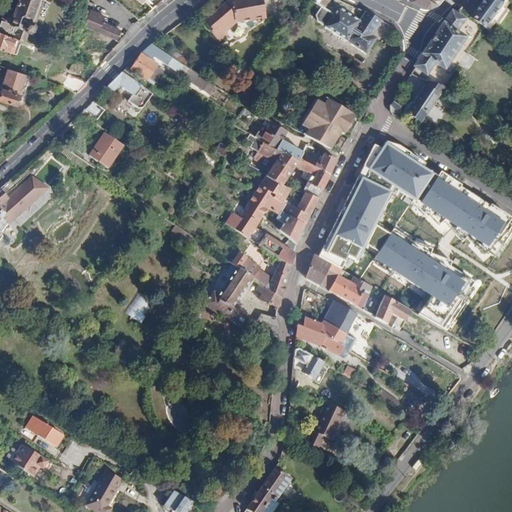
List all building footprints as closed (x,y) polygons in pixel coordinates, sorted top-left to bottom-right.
[(2,20),(0,25),(0,32),(14,37),(25,41),(28,31),(31,32),(34,31),(36,25),(34,22),(32,21),(39,0),(18,0),(16,5),(17,6),(14,14),(11,23),(3,21),(2,20)] [(228,2),(206,22),(211,30),(220,41),(227,35),(225,28),(234,20),(242,23),(251,22),(251,18),(265,16),(262,0),(237,0),(238,3),(232,3),(232,2),(228,2)] [(410,0),(409,2),(422,8),(424,9),(430,8),(438,4),(441,0),(410,0)] [(479,0),(482,2),(471,18),(485,27),(504,0),(479,0)] [(324,27),(345,41),(363,53),(374,37),(372,36),(381,21),(381,20),(364,11),(363,12),(358,20),(338,6),(333,14),(324,26),(324,27)] [(323,7),(316,18),(315,20),(324,26),(333,14),(323,7)] [(452,12),(414,67),(416,68),(425,74),(440,54),(455,33),(464,21),(454,14),(452,12)] [(5,17),(3,21),(11,23),(14,14),(11,13),(5,17)] [(81,23),(79,35),(80,35),(113,42),(116,31),(97,27),(98,21),(83,18),(82,19),(78,18),(77,22),(81,23)] [(0,49),(8,52),(14,37),(0,32),(0,49)] [(440,54),(425,74),(427,75),(435,63),(444,69),(465,40),(455,33),(440,54)] [(142,54),(159,65),(162,61),(207,91),(212,84),(158,48),(153,44),(142,54)] [(40,47),(39,52),(48,55),(50,50),(40,47)] [(466,52),(459,62),(469,69),(476,59),(466,52)] [(130,71),(146,82),(149,78),(155,82),(164,69),(159,65),(142,54),(130,71)] [(7,70),(0,91),(0,101),(14,106),(24,75),(7,70)] [(66,72),(61,87),(76,93),(86,80),(66,72)] [(122,73),(103,87),(108,93),(117,86),(132,96),(135,98),(142,87),(122,73)] [(431,82),(426,88),(437,95),(444,86),(434,78),(431,82)] [(132,96),(129,101),(140,109),(141,109),(143,108),(144,107),(153,95),(142,87),(135,98),(132,96)] [(425,87),(413,104),(427,113),(439,96),(437,95),(426,88),(425,87)] [(92,99),(83,108),(97,117),(103,107),(92,99)] [(317,102),(301,127),(308,132),(305,137),(315,143),(329,151),(339,135),(342,137),(354,117),(327,100),(323,106),(317,102)] [(392,106),(400,111),(404,105),(396,100),(392,106)] [(271,122),(261,138),(259,137),(261,134),(247,125),(243,131),(247,134),(258,140),(274,151),(278,144),(283,147),(285,144),(282,142),(287,133),(275,125),(271,122)] [(104,132),(89,154),(107,166),(122,144),(104,132)] [(256,150),(252,158),(270,168),(265,177),(281,186),(294,167),(298,170),(303,172),(301,177),(308,181),(307,184),(309,185),(303,194),(317,199),(329,175),(313,167),(300,160),(296,164),(274,151),(258,140),(247,134),(245,138),(251,141),(248,145),(256,150)] [(278,144),(274,151),(296,164),(300,160),(303,154),(285,144),(283,147),(278,144)] [(409,199),(426,173),(380,144),(364,169),(409,199)] [(216,145),(213,152),(224,156),(226,148),(216,145)] [(46,157),(64,169),(69,161),(51,149),(46,157)] [(317,160),(313,167),(329,175),(336,161),(323,155),(320,161),(317,160)] [(436,171),(430,178),(413,207),(498,258),(511,237),(511,227),(507,223),(509,220),(485,203),(483,205),(456,189),(460,186),(436,171)] [(3,219),(7,222),(45,187),(30,175),(6,199),(0,193),(0,209),(7,213),(3,219)] [(352,260),(386,193),(357,176),(322,250),(352,260)] [(265,177),(260,186),(274,195),(281,186),(265,177)] [(259,188),(250,202),(264,211),(268,205),(273,198),(274,195),(260,186),(259,188)] [(290,189),(287,195),(295,200),(299,193),(290,189)] [(303,194),(296,210),(285,204),(284,203),(280,211),(289,216),(304,226),(318,199),(317,199),(303,194)] [(273,198),(268,205),(279,212),(280,211),(284,203),(282,203),(273,198)] [(225,221),(248,237),(255,226),(261,215),(264,211),(250,202),(241,216),(232,210),(225,221)] [(279,212),(276,219),(280,223),(276,228),(279,230),(289,216),(280,211),(279,212)] [(289,216),(279,230),(297,245),(304,226),(289,216)] [(168,231),(183,242),(189,233),(173,223),(168,231)] [(255,226),(248,237),(247,239),(254,244),(256,243),(258,245),(266,234),(255,226)] [(32,240),(43,247),(48,239),(37,232),(32,240)] [(457,273),(391,232),(373,262),(427,295),(415,314),(448,334),(480,281),(463,271),(457,273)] [(269,253),(278,259),(290,267),(294,253),(266,234),(258,245),(269,253)] [(275,269),(269,282),(255,274),(258,269),(237,254),(231,263),(252,278),(266,287),(281,298),(290,267),(278,259),(269,253),(263,261),(275,269)] [(332,254),(328,263),(338,268),(342,259),(332,254)] [(314,255),(306,279),(319,286),(328,270),(337,275),(340,270),(338,268),(328,263),(324,261),(314,255)] [(213,291),(204,304),(220,315),(221,313),(276,351),(279,323),(276,321),(262,315),(257,324),(232,307),(252,278),(231,263),(229,262),(228,264),(230,266),(226,272),(231,276),(218,294),(213,291)] [(337,275),(328,291),(359,308),(367,292),(350,282),(337,275)] [(350,282),(367,292),(370,287),(353,277),(350,282)] [(266,287),(259,298),(277,308),(280,308),(281,298),(266,287)] [(139,323),(151,303),(137,294),(125,314),(139,323)] [(384,295),(375,316),(374,318),(386,325),(392,314),(404,321),(410,310),(384,295)] [(334,303),(322,321),(323,322),(321,331),(325,333),(329,325),(345,334),(355,314),(334,303)] [(296,327),(295,339),(319,346),(320,344),(323,346),(323,348),(340,357),(345,347),(340,345),(345,334),(329,325),(325,333),(321,331),(323,322),(322,321),(304,319),(302,328),(296,327)] [(360,334),(356,342),(355,341),(348,353),(354,356),(361,344),(363,346),(366,342),(369,336),(367,335),(373,324),(370,322),(365,323),(359,333),(360,334)] [(293,360),(306,367),(302,373),(313,379),(323,364),(299,349),(294,351),(293,360)] [(345,365),(340,373),(351,380),(357,372),(345,365)] [(327,442),(342,410),(323,401),(303,442),(317,449),(322,439),(327,442)] [(36,418),(28,430),(33,433),(41,422),(36,418)] [(33,434),(57,449),(64,437),(41,422),(33,433),(33,434)] [(16,433),(29,441),(33,434),(33,433),(28,430),(21,425),(16,433)] [(284,443),(281,454),(286,456),(289,446),(284,443)] [(20,445),(9,462),(14,465),(24,448),(20,445)] [(24,448),(14,465),(31,476),(38,466),(41,468),(46,461),(24,448)] [(97,511),(108,511),(126,481),(103,468),(83,504),(97,511)] [(273,469),(254,498),(246,511),(247,511),(263,511),(270,502),(272,498),(276,501),(277,502),(290,480),(273,469)] [(172,491),(163,506),(169,511),(185,511),(193,503),(172,491)]
